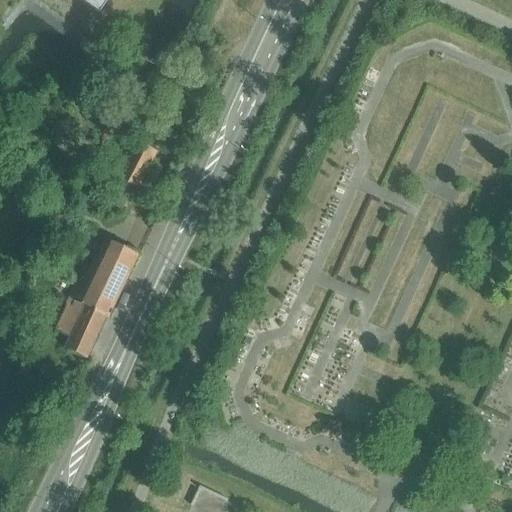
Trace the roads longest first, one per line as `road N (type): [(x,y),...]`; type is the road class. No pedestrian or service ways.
road 1 (tertiary): [(273,0),(41,511)]
road 2 (tertiary): [(67,511),(119,381),(298,0)]
